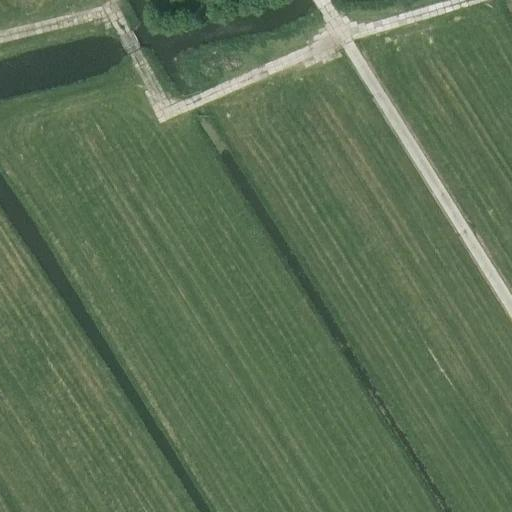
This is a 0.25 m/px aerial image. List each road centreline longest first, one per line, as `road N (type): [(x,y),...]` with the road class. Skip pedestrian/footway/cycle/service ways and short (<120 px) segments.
road 1 (track): [(0,38),(111,11),(163,112),(341,36),(468,0)]
road 2 (track): [(511,307),(318,0)]
